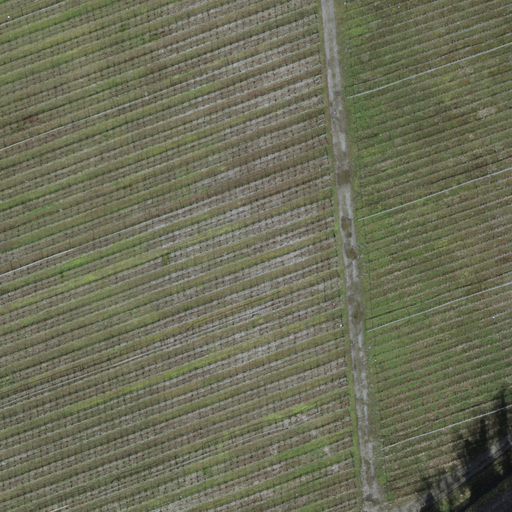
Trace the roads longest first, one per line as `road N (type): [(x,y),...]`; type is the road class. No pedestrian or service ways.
road 1 (track): [(374,511),(330,0)]
road 2 (track): [(413,511),(511,440)]
